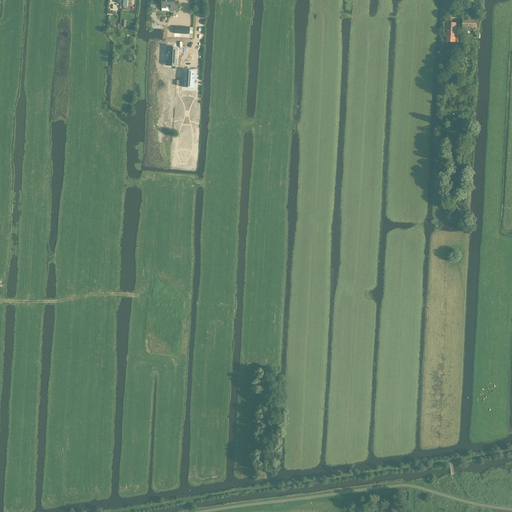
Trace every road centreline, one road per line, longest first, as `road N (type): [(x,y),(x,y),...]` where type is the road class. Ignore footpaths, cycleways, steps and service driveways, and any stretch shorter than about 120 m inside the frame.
road 1 (track): [(108,511),(327,477)]
road 2 (track): [(140,295),(0,301)]
